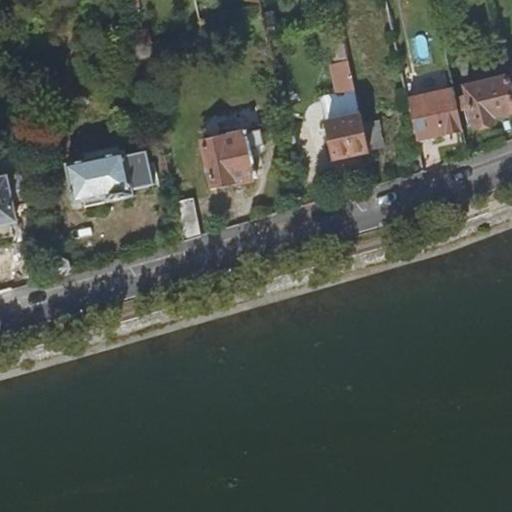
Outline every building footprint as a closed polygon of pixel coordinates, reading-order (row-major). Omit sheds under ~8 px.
[(355,87),(349,58),(336,61),(343,90),(355,87)] [(511,107),(505,80),(464,91),(472,122),(490,118),(492,125),(511,119),(511,107)] [(361,112),(355,87),(343,90),(320,95),(326,120),(361,112)] [(444,131),(462,127),(454,88),(418,95),(425,130),(443,126),(444,131)] [(368,147),(361,112),(326,120),(334,155),(368,147)] [(443,126),(425,130),(426,135),(444,131),(443,126)] [(246,131),(201,142),(212,186),(256,176),(250,148),(263,145),(261,133),(259,129),(246,132),(246,131)] [(85,160),(66,164),(74,202),(106,196),(107,201),(133,195),(132,191),(154,186),(147,151),(124,155),(123,152),(119,153),(118,146),(84,154),(85,160)] [(0,224),(16,220),(13,207),(31,203),(27,185),(31,184),(28,173),(7,178),(7,177),(1,179),(0,172),(0,224)] [(193,197),(175,201),(184,240),(201,235),(193,197)]
